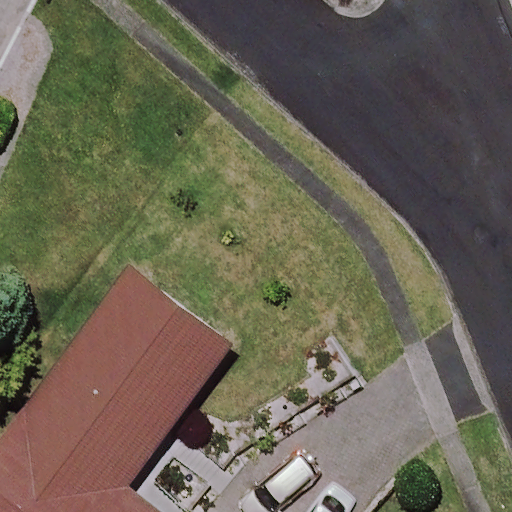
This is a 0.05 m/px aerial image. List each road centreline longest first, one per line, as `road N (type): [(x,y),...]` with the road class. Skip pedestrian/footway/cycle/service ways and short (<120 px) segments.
road 1 (residential): [(277,0),(495,191)]
road 2 (residential): [(495,191),(432,0)]
